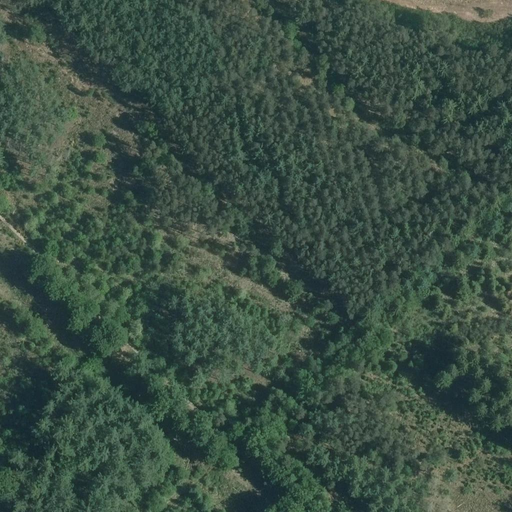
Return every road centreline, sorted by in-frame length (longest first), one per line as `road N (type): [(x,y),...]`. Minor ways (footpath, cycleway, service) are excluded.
road 1 (track): [(233,447),(511,199)]
road 2 (track): [(0,217),(233,447)]
